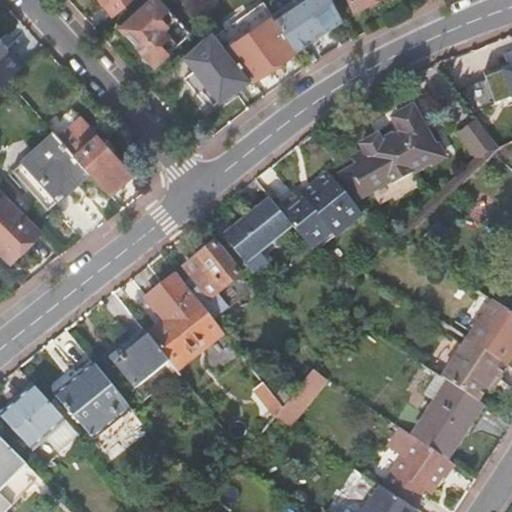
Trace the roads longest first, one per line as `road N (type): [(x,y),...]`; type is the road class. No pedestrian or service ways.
road 1 (residential): [(199,192),(286,122),(378,64),(511,7)]
road 2 (residential): [(29,0),(199,192)]
road 3 (residential): [(0,349),(199,192)]
